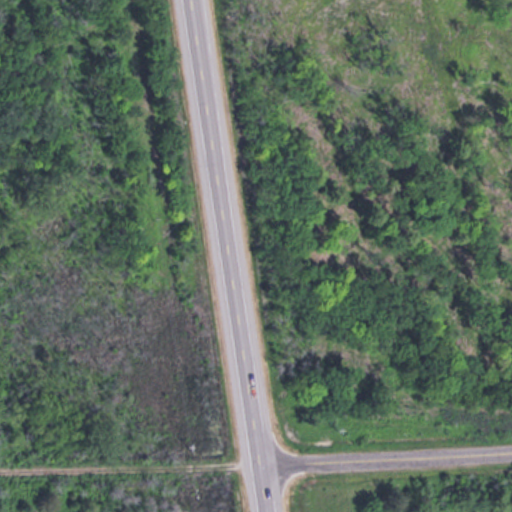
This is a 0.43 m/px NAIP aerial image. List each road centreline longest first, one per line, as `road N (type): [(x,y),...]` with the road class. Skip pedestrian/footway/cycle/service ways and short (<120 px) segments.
road 1 (primary): [(267,511),(192,0)]
road 2 (track): [(0,445),(260,462)]
road 3 (residential): [(511,447),(260,462)]
